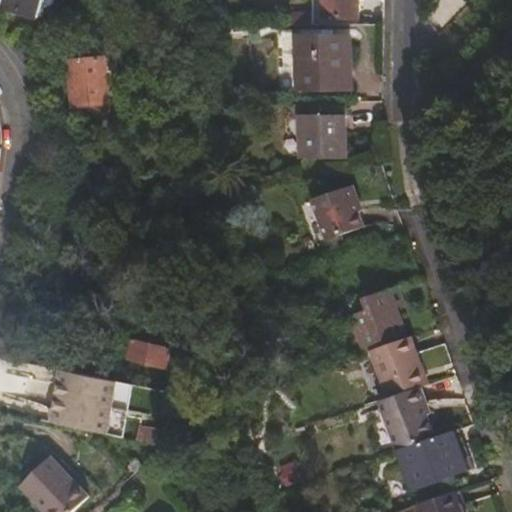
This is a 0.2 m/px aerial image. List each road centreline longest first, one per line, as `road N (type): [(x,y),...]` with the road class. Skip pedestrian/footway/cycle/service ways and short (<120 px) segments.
road 1 (residential): [(416,241),(481,428)]
road 2 (residential): [(0,63),(20,121),(0,251)]
road 3 (residential): [(511,46),(450,103),(393,129)]
road 4 (residential): [(398,0),(393,129)]
